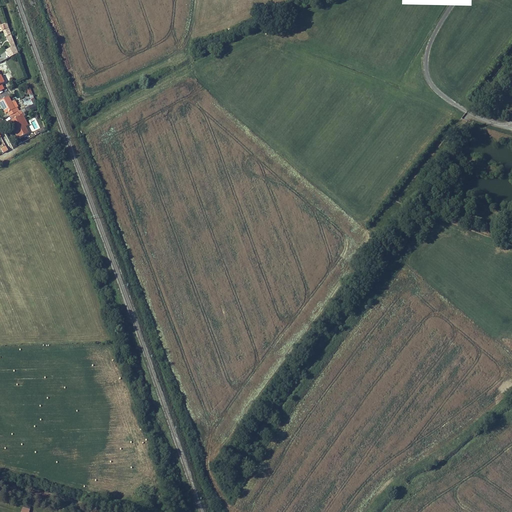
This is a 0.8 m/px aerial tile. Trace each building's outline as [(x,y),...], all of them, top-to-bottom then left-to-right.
[(19,53),(8,22),(0,24),(0,25),(2,30),(3,30),(5,36),(7,35),(12,47),(6,50),(10,57),(19,53)] [(10,116),(17,112),(11,102),(8,96),(0,100),(0,101),(6,113),(8,112),(10,116)] [(18,107),(15,100),(11,102),(17,112),(19,111),(18,107)] [(20,115),(22,114),(21,110),(19,111),(17,112),(10,116),(12,120),(20,116),(20,115)] [(9,121),(11,125),(13,124),(19,138),(29,133),(25,126),(22,119),(24,118),(22,114),(20,115),(20,116),(12,120),(9,121)] [(18,138),(19,138),(13,124),(11,125),(18,138)]
